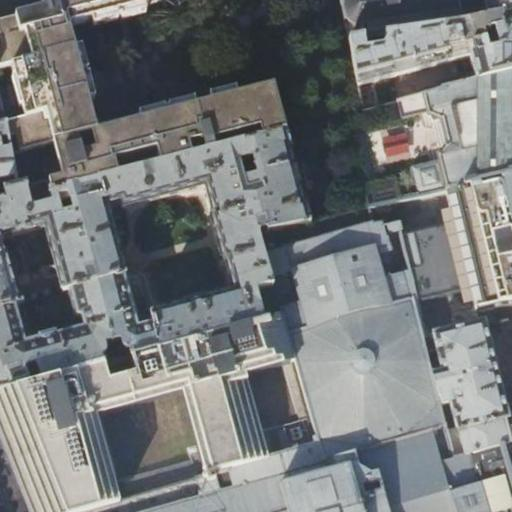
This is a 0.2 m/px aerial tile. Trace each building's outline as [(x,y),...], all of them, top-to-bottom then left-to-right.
[(11,151),(12,156),(54,144),(56,152),(42,156),(48,182),(51,194),(120,176),(116,160),(159,149),(163,165),(194,157),(190,143),(204,139),(207,153),(217,151),(214,140),(261,128),(264,139),(285,133),(273,87),(98,132),(70,27),(148,6),(148,4),(164,0),(26,0),(12,4),(15,18),(0,21),(0,35),(3,47),(0,47),(0,68),(13,66),(26,120),(7,126),(9,139),(11,151)] [(511,0),(340,0),(350,43),(468,26),(468,25),(511,15),(511,0)] [(511,15),(468,25),(468,26),(350,43),(359,86),(470,58),(477,84),(511,74),(511,15)] [(511,74),(477,84),(399,104),(403,120),(429,114),(430,118),(433,118),(434,119),(435,118),(438,121),(439,126),(443,125),(449,150),(446,151),(444,156),(442,157),(441,164),(433,165),(429,164),(424,165),(421,167),(418,170),(414,171),(415,175),(413,180),(415,187),(419,192),(420,198),(444,192),(511,176),(511,74)] [(1,141),(9,139),(7,126),(0,127),(0,204),(7,203),(5,192),(8,191),(6,181),(17,179),(12,156),(11,151),(4,152),(1,141)] [(51,194),(48,182),(8,191),(5,192),(7,203),(0,204),(0,309),(16,305),(22,303),(16,279),(28,276),(21,251),(5,255),(1,242),(46,229),(63,293),(68,291),(125,276),(120,255),(124,253),(128,250),(130,246),(132,239),(124,212),(206,189),(213,215),(211,216),(224,265),(226,264),(234,293),(204,301),(203,300),(186,305),(186,306),(151,315),(161,351),(265,322),(257,292),(272,288),(257,236),(309,224),(304,206),(303,206),(289,152),(290,152),(285,133),(264,139),(217,151),(207,153),(194,157),(163,165),(150,168),(154,181),(146,183),(142,170),(120,176),(51,194)] [(452,225),(400,237),(417,307),(471,293),(477,316),(504,309),(511,308),(511,176),(444,192),(452,225)] [(368,210),(309,224),(257,236),(272,288),(274,296),(280,318),(293,364),(316,445),(322,466),(352,458),(355,472),(370,479),(376,477),(386,511),(511,511),(511,443),(453,461),(447,435),(441,409),(433,376),(428,355),(425,340),(417,307),(400,237),(386,241),(382,225),(373,227),(368,210)] [(78,318),(82,319),(84,328),(27,343),(16,305),(0,309),(0,394),(1,395),(32,386),(26,371),(36,367),(43,383),(104,366),(102,358),(104,356),(105,353),(105,350),(105,347),(120,342),(121,346),(123,349),(126,351),(129,352),(131,359),(161,351),(151,315),(142,283),(141,281),(138,278),(135,276),(130,275),(125,276),(68,291),(74,315),(76,317),(78,318)] [(270,321),(280,318),(274,296),(264,299),(270,321)] [(293,364),(280,318),(270,321),(265,322),(161,351),(131,359),(104,366),(43,383),(32,386),(1,395),(9,423),(28,497),(32,511),(91,511),(120,503),(97,418),(178,395),(201,479),(265,460),(242,378),(293,364)] [(508,421),(484,324),(425,340),(428,355),(438,353),(443,373),(433,376),(441,409),(451,406),(458,432),(447,435),(453,461),(511,443),(511,427),(508,429),(506,422),(508,421)] [(316,445),(265,460),(201,479),(120,503),(91,511),(386,511),(376,477),(370,479),(355,472),(352,458),(322,466),(316,445)]
